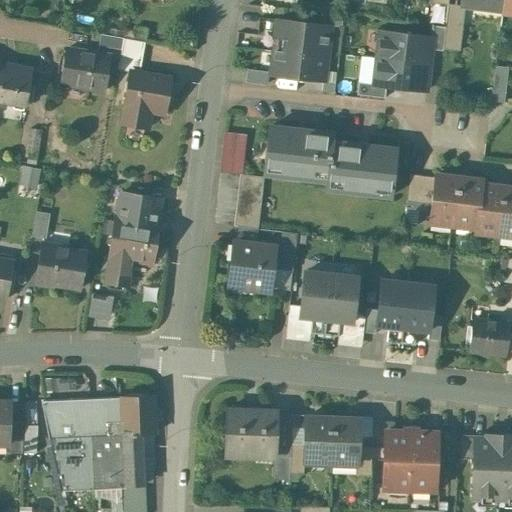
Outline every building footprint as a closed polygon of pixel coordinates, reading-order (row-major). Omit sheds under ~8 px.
[(459,0),(459,4),(501,10),(502,0),(459,0)] [(511,0),(502,0),(501,10),(501,15),(511,16),(511,0)] [(459,4),(447,3),(447,5),(445,20),(462,22),(464,5),(459,4)] [(341,15),(330,13),(329,25),(341,26),(341,15)] [(329,25),(277,19),(274,51),(325,57),(329,25)] [(462,22),(445,20),(445,27),(442,48),(459,50),(462,22)] [(445,27),(431,25),(430,37),(431,37),(430,49),(442,51),(442,48),(445,27)] [(430,37),(380,31),(377,58),(428,64),(430,49),(431,37),(430,37)] [(122,38),(99,34),(97,45),(121,49),(122,38)] [(144,41),(122,38),(121,49),(117,69),(129,71),(129,70),(139,72),(144,41)] [(110,56),(66,49),(60,81),(73,83),(72,85),(104,90),(110,56)] [(325,57),(274,51),(271,75),(322,81),(325,57)] [(428,64),(377,58),(375,70),(375,73),(374,84),(374,85),(385,86),(392,87),(425,91),(428,64)] [(30,69),(0,64),(0,102),(25,106),(30,69)] [(507,67),(495,65),(490,100),(502,102),(507,67)] [(139,72),(129,70),(129,71),(123,104),(125,105),(147,109),(146,112),(148,112),(163,114),(170,77),(139,72)] [(267,72),(247,70),(246,82),(266,84),(267,72)] [(334,82),(322,81),(321,91),(333,92),(334,82)] [(374,84),(358,82),(356,95),(384,98),(385,86),(374,85),(374,84)] [(147,109),(125,105),(122,124),(145,128),(148,112),(146,112),(147,109)] [(333,135),(268,127),(263,173),(327,181),(332,142),(333,135)] [(40,130),(29,128),(24,154),(36,155),(40,130)] [(222,170),(242,172),(245,134),(225,132),(222,170)] [(396,150),(332,142),(327,181),(326,188),(391,196),(396,150)] [(263,177),(239,174),(233,226),(257,228),(263,177)] [(422,175),(409,174),(406,200),(419,202),(422,175)] [(434,177),(422,175),(419,202),(431,203),(434,177)] [(458,178),(434,175),(434,177),(431,203),(428,221),(452,224),(458,178)] [(145,184),(110,178),(106,204),(118,206),(116,215),(130,217),(131,216),(140,217),(145,184)] [(481,180),(458,178),(452,224),(474,227),(475,227),(480,184),(481,184),(481,180)] [(481,184),(480,184),(475,227),(474,227),(474,231),(497,234),(503,187),(481,184)] [(511,188),(503,187),(497,234),(511,235),(511,188)] [(118,206),(106,204),(102,225),(112,227),(113,220),(129,223),(130,217),(116,215),(118,206)] [(49,213),(35,211),(31,236),(45,238),(49,213)] [(130,217),(129,223),(113,220),(112,227),(107,256),(109,256),(105,280),(124,283),(126,273),(129,258),(152,262),(158,227),(143,225),(144,218),(140,217),(131,216),(130,217)] [(296,233),(282,231),(278,269),(292,270),(296,233)] [(68,246),(41,241),(33,284),(52,287),(53,284),(79,288),(85,252),(67,249),(68,246)] [(275,247),(232,242),(227,285),(270,290),(275,247)] [(152,262),(129,258),(126,273),(149,277),(152,262)] [(511,258),(506,258),(503,282),(511,282),(511,258)] [(12,261),(0,259),(0,297),(5,298),(12,261)] [(331,274),(304,271),(300,308),(299,316),(312,318),(326,319),(331,274)] [(357,277),(331,274),(326,319),(340,321),(352,322),(353,314),(357,277)] [(407,283),(381,280),(377,310),(376,325),(402,328),(407,283)] [(433,286),(407,283),(402,328),(428,331),(430,315),(433,286)] [(312,318),(299,316),(300,308),(288,306),(285,338),(309,341),(312,318)] [(375,333),(376,325),(377,310),(365,309),(365,315),(363,332),(375,333)] [(352,322),(340,321),(337,344),(361,347),(363,332),(365,315),(353,314),(352,322)] [(430,315),(428,331),(427,339),(439,340),(442,316),(430,315)] [(508,322),(472,318),(468,351),(504,354),(508,322)] [(76,375),(44,376),(45,391),(76,389),(76,375)] [(120,397),(40,401),(47,436),(140,433),(155,432),(154,396),(120,397)] [(8,401),(0,400),(0,443),(5,444),(7,444),(8,420),(8,401)] [(35,401),(24,401),(25,425),(36,425),(35,401)] [(275,411),(225,409),(224,454),(272,456),(273,431),(275,431),(275,413),(275,411)] [(291,414),(275,413),(275,431),(273,431),(272,456),(290,456),(290,444),(291,414)] [(331,418),(303,417),(302,444),(301,459),(303,459),(329,461),(331,418)] [(359,419),(331,418),(329,461),(356,462),(358,462),(358,447),(359,419)] [(22,421),(8,420),(7,444),(5,444),(5,452),(21,453),(22,421)] [(416,428),(404,427),(404,430),(384,430),(382,488),(434,490),(436,431),(416,431),(416,428)] [(140,433),(47,436),(57,486),(119,483),(124,483),(142,482),(140,433)] [(472,435),(461,434),(460,458),(472,458),(472,437),(472,435)] [(511,434),(484,434),(484,437),(472,437),(472,458),(470,497),(511,498),(511,434)] [(302,444),(290,444),(290,456),(289,472),(302,472),(303,459),(301,459),(302,444)] [(370,447),(358,447),(358,462),(356,462),(355,474),(369,475),(370,447)] [(124,483),(119,483),(120,511),(143,511),(142,482),(124,483)]
